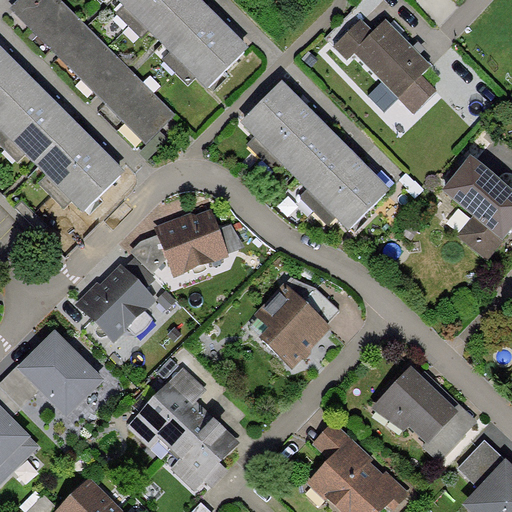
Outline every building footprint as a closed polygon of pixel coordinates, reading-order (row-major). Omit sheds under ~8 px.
[(18,0),(10,8),(31,29),(59,0),(18,0)] [(59,0),(31,29),(54,52),(84,23),(60,0),(59,0)] [(117,0),(137,20),(158,0),(117,0)] [(158,0),(137,20),(161,43),(202,2),(199,0),(158,0)] [(161,43),(183,65),(224,24),(202,2),(161,43)] [(353,52),(374,33),(361,20),(333,46),(347,61),(355,54),(353,52)] [(432,67),(386,21),(374,33),(353,52),(355,54),(399,99),(432,67)] [(78,77),(108,48),(84,23),(54,52),(78,77)] [(249,49),(224,24),(183,65),(208,90),(249,49)] [(0,63),(8,56),(0,47),(0,63)] [(78,77),(100,99),(129,70),(108,48),(78,77)] [(0,63),(0,105),(29,76),(8,56),(0,63)] [(100,99),(123,122),(153,93),(129,70),(100,99)] [(0,105),(0,129),(13,143),(55,101),(29,76),(0,105)] [(240,123),(269,153),(311,111),(283,82),(240,123)] [(176,116),(153,93),(123,122),(147,146),(176,116)] [(13,143),(38,168),(80,127),(55,101),(13,143)] [(269,153),(296,180),(338,138),(311,111),(269,153)] [(38,168),(58,189),(100,148),(80,127),(38,168)] [(296,180),(321,205),(364,164),(338,138),(296,180)] [(125,174),(100,148),(58,189),(83,214),(125,174)] [(511,230),(511,190),(472,157),(442,192),(473,218),(457,236),(486,261),(511,230)] [(391,191),(364,164),(321,205),(348,233),(391,191)] [(48,227),(21,202),(15,208),(41,234),(48,227)] [(167,262),(173,278),(229,258),(228,255),(219,230),(211,210),(156,231),(158,236),(167,262)] [(231,225),(219,230),(228,255),(242,249),(238,236),(231,225)] [(162,264),(167,262),(158,236),(141,242),(131,252),(135,257),(151,275),(162,264)] [(151,275),(135,257),(125,267),(146,290),(156,280),(151,275)] [(122,264),(77,306),(112,343),(157,301),(146,290),(125,267),(122,264)] [(295,279),(287,286),(327,323),(339,312),(316,290),(295,279)] [(269,329),(259,339),(292,370),(332,328),(327,323),(287,286),(285,283),(254,316),(269,329)] [(177,302),(166,291),(157,300),(168,311),(177,302)] [(20,366),(17,370),(38,391),(66,419),(104,381),(55,332),(20,366)] [(17,370),(20,366),(19,365),(0,383),(0,406),(12,418),(38,391),(17,370)] [(421,376),(411,367),(373,408),(403,435),(409,429),(425,444),(423,446),(441,463),(478,422),(424,373),(421,376)] [(160,441),(170,450),(206,412),(196,402),(207,391),(183,368),(127,427),(151,450),(160,441)] [(0,487),(40,448),(12,418),(0,406),(0,487)] [(206,412),(170,450),(181,459),(172,469),(196,491),(240,444),(206,412)] [(374,460),(334,423),(310,448),(327,463),(307,485),(335,511),(383,511),(387,508),(391,511),(393,511),(410,494),(387,473),(384,476),(371,463),(374,460)] [(479,490),(506,461),(485,441),(458,470),(479,490)] [(511,511),(511,466),(506,461),(479,490),(463,507),(468,511),(511,511)] [(121,511),(123,511),(90,478),(59,509),(56,511),(121,511)] [(56,511),(59,509),(44,495),(27,511),(56,511)] [(210,511),(201,503),(192,511),(210,511)]
